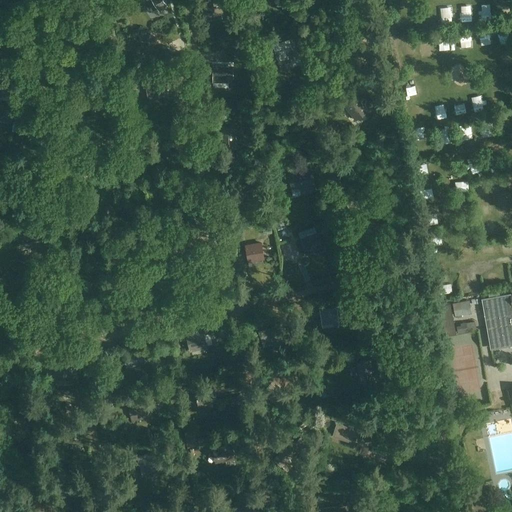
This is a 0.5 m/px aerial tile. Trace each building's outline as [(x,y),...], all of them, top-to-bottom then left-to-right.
[(171,2),(169,0),(146,0),(154,11),(158,9),(159,11),(168,6),(167,4),(171,2)] [(220,4),(223,3),(222,0),(206,0),(208,6),(202,8),(204,17),(222,13),(220,4)] [(482,11),(482,19),(491,19),(491,11),(482,11)] [(76,43),(90,39),(88,29),(79,31),(78,28),(72,30),(76,43)] [(0,49),(11,50),(12,43),(17,43),(17,37),(0,35),(0,49)] [(243,46),(236,48),(239,57),(246,54),(243,46)] [(291,46),(276,51),(280,64),(295,60),(291,46)] [(228,78),(232,78),(233,66),(213,66),(212,82),(228,82),(228,78)] [(160,85),(151,87),(150,82),(145,83),(148,97),(168,93),(165,80),(159,82),(160,85)] [(88,100),(89,108),(105,106),(102,90),(91,92),(93,99),(88,100)] [(344,106),(356,121),(370,109),(358,95),(344,106)] [(15,105),(0,104),(0,121),(13,123),(12,131),(19,132),(19,121),(14,121),(15,105)] [(424,127),(412,128),(413,142),(426,141),(424,127)] [(452,139),(451,127),(439,128),(440,140),(452,139)] [(236,128),(221,129),(222,149),(237,148),(236,128)] [(296,179),(296,182),(290,182),(290,187),(311,190),(312,179),(306,178),(306,180),(296,179)] [(468,192),(467,181),(458,182),(458,192),(468,192)] [(478,198),(487,192),(481,183),(472,189),(478,198)] [(249,190),(233,187),(232,198),(247,200),(249,190)] [(282,219),(275,222),(277,229),(285,226),(282,219)] [(21,249),(41,246),(38,231),(18,234),(21,249)] [(301,241),(306,254),(323,248),(318,235),(301,241)] [(262,244),(246,246),(249,262),(264,259),(262,244)] [(484,245),(484,258),(494,257),(494,244),(484,245)] [(478,274),(471,276),(474,290),(481,289),(478,274)] [(194,276),(154,286),(161,315),(201,305),(194,276)] [(511,293),(484,299),(492,348),(511,344),(511,293)] [(469,300),(453,303),(455,316),(472,313),(469,300)] [(16,307),(2,310),(4,320),(18,317),(16,307)] [(333,323),(331,313),(321,314),(322,325),(333,323)] [(196,321),(197,331),(207,329),(206,320),(196,321)] [(260,332),(264,346),(282,341),(278,326),(260,332)] [(204,330),(187,334),(191,351),(207,347),(204,330)] [(138,353),(124,356),(126,365),(139,362),(140,365),(146,363),(142,344),(136,346),(137,350),(138,353)] [(383,357),(394,355),(392,345),(381,347),(383,357)] [(363,350),(355,352),(356,359),(364,357),(363,350)] [(59,373),(55,374),(57,385),(77,381),(74,362),(70,363),(69,358),(57,360),(59,373)] [(360,380),(373,377),(370,360),(357,362),(360,380)] [(184,386),(198,384),(197,378),(183,381),(184,386)] [(270,399),(279,406),(289,391),(285,389),(282,393),(277,389),(270,399)] [(199,405),(212,402),(210,394),(204,395),(204,393),(197,394),(199,405)] [(27,416),(26,394),(11,395),(12,416),(27,416)] [(149,403),(130,409),(133,420),(152,414),(149,403)] [(83,420),(61,424),(63,437),(85,433),(83,420)] [(355,442),(359,430),(337,423),(333,435),(355,442)] [(207,444),(206,444),(210,457),(222,453),(219,441),(210,444),(209,441),(206,442),(207,444)] [(281,465),(297,450),(290,443),(274,459),(281,465)] [(139,456),(144,474),(159,469),(155,452),(139,456)] [(68,482),(55,484),(58,498),(70,496),(68,482)] [(239,510),(253,511),(254,494),(240,493),(239,510)]
